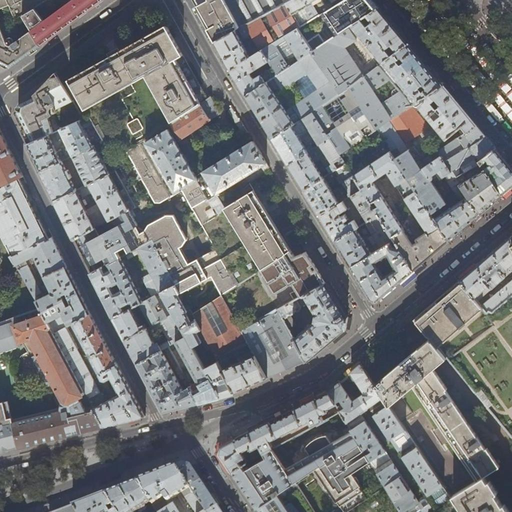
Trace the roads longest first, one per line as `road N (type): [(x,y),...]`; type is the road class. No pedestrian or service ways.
road 1 (residential): [(178,0),(375,326)]
road 2 (residential): [(163,424),(0,109)]
road 3 (residential): [(375,326),(316,375),(244,407),(163,424)]
road 4 (primary): [(396,0),(511,144)]
road 5 (residential): [(511,209),(375,326)]
road 6 (residential): [(163,424),(0,464)]
road 7 (residential): [(0,91),(124,0)]
road 8 (residential): [(240,511),(192,438),(163,424)]
